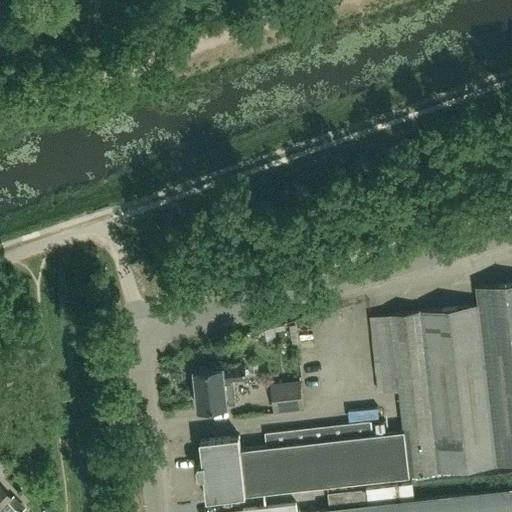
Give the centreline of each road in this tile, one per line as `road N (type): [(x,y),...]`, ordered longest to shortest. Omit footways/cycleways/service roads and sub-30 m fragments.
road 1 (unclassified): [(135,346),(511,235)]
road 2 (unclassified): [(0,112),(323,0)]
road 3 (unclassified): [(135,346),(104,219),(0,254)]
road 4 (unclassified): [(154,511),(135,346)]
